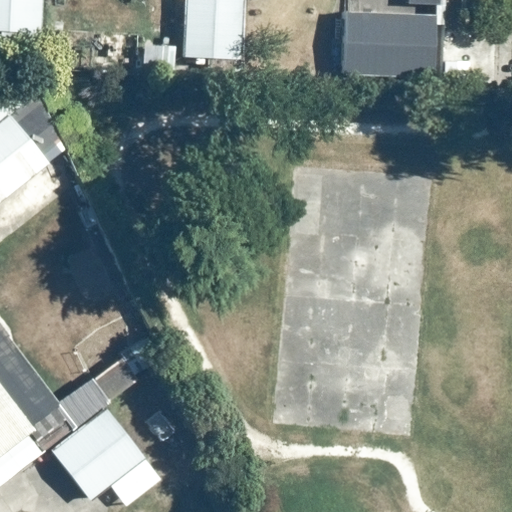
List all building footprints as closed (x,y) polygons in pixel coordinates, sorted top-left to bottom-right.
[(0,0),(0,52),(37,54),(38,32),(38,0),(0,0)] [(235,0),(180,0),(175,56),(229,61),(235,0)] [(433,13),(339,10),(337,73),(430,77),(433,13)] [(0,227),(5,233),(34,208),(16,186),(45,162),(0,108),(0,227)] [(113,284),(93,246),(61,262),(81,301),(113,284)] [(0,482),(45,448),(0,388),(0,331),(4,328),(0,322),(0,482)] [(158,480),(104,409),(49,451),(86,500),(106,485),(122,507),(158,480)]
